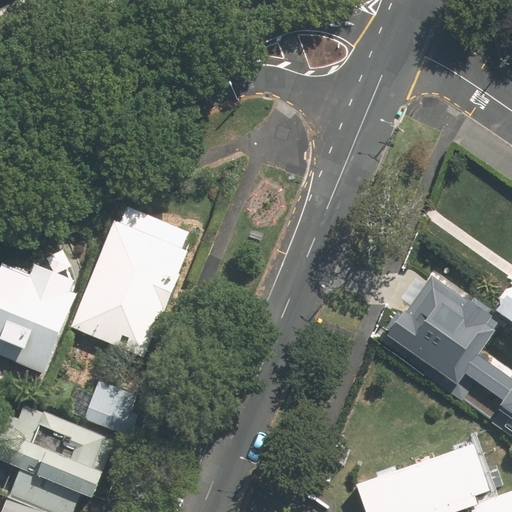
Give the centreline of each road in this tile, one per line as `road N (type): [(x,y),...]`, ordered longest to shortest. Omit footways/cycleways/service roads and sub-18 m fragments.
road 1 (residential): [(365,113),(199,511)]
road 2 (tertiary): [(365,113),(252,70),(174,76)]
road 3 (tertiary): [(0,151),(174,76)]
road 4 (tertiary): [(174,76),(317,25)]
road 5 (residential): [(395,45),(511,108)]
